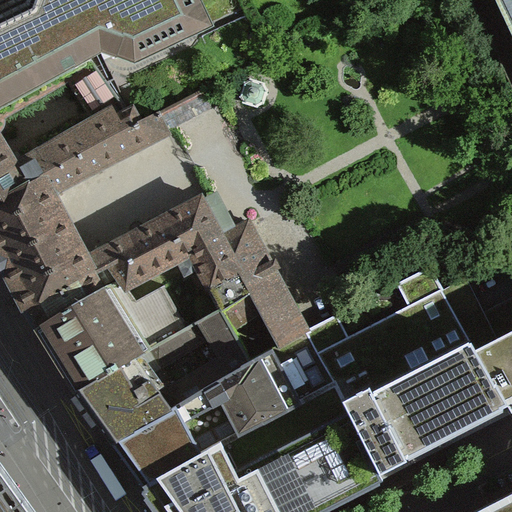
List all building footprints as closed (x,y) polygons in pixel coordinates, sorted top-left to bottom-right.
[(0,0),(0,108),(85,63),(87,61),(99,56),(114,61),(115,58),(132,64),(194,35),(192,32),(196,30),(194,26),(199,24),(187,0),(0,0)] [(511,0),(492,0),(511,41),(511,0)] [(479,24),(470,5),(454,13),(457,18),(455,19),(458,24),(460,28),(462,28),(464,32),(479,24)] [(123,115),(122,113),(116,116),(112,109),(117,106),(85,63),(0,108),(0,201),(138,125),(130,111),(123,115)] [(219,238),(199,200),(90,257),(89,257),(87,257),(84,257),(83,256),(81,254),(53,201),(53,200),(53,198),(54,195),(55,193),(165,136),(164,134),(201,115),(192,98),(139,126),(138,125),(0,201),(0,271),(2,275),(3,274),(32,330),(99,289),(100,292),(118,282),(124,291),(175,264),(183,278),(195,271),(218,310),(218,312),(228,329),(258,310),(257,308),(219,238)] [(280,292),(282,290),(246,224),(219,238),(257,308),(279,296),(280,292)] [(499,408),(504,406),(493,384),(491,385),(440,294),(427,271),(302,334),(330,386),(332,385),(376,471),(377,474),(447,438),(501,411),(499,408)] [(494,340),(464,281),(440,294),(491,385),(493,384),(504,406),(509,414),(511,412),(511,298),(490,310),(503,336),(494,340)] [(124,291),(118,282),(100,292),(99,289),(32,330),(33,331),(35,331),(44,346),(73,393),(132,358),(133,359),(183,331),(160,289),(134,304),(124,291)] [(73,393),(84,408),(110,445),(165,416),(164,415),(248,365),(228,329),(218,312),(183,331),(133,359),(132,358),(73,393)] [(117,456),(140,487),(330,386),(302,334),(248,365),(164,415),(165,416),(110,445),(109,446),(117,456)] [(320,511),(380,482),(375,472),(376,471),(332,385),(330,386),(140,487),(143,491),(139,494),(152,511),(320,511)] [(0,511),(32,511),(0,467),(0,511)] [(475,511),(511,511),(511,493),(494,503),(475,511)]
